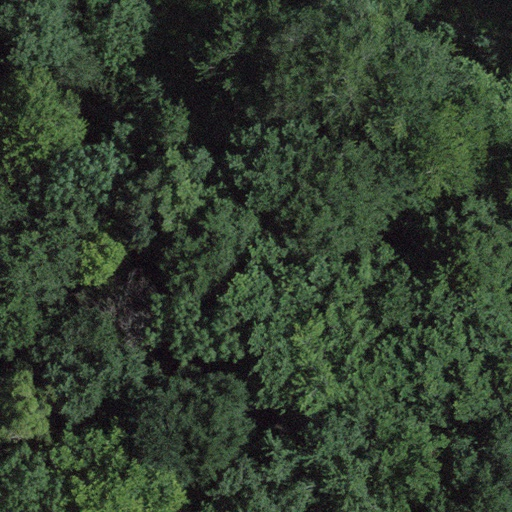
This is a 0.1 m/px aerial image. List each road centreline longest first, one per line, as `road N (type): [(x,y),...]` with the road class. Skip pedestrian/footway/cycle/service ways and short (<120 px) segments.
road 1 (track): [(0,490),(229,442),(291,439),(426,462),(511,465)]
road 2 (track): [(119,0),(511,146)]
road 3 (track): [(0,205),(63,236),(167,316),(241,401),(255,441)]
